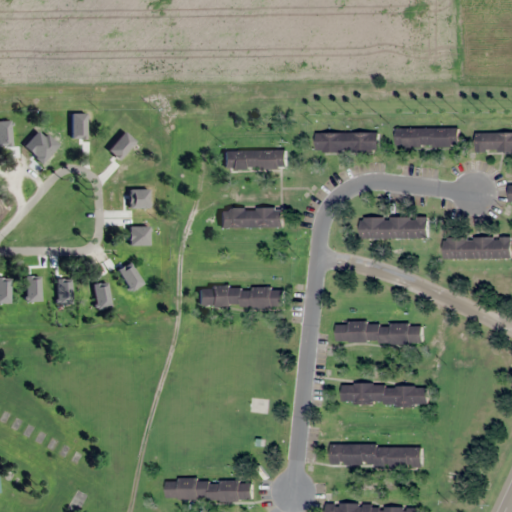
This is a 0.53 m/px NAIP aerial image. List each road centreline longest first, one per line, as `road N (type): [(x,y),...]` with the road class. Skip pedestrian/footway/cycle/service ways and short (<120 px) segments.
road 1 (residential): [(294,511),(322,217),(368,181),(470,191)]
road 2 (residential): [(0,231),(56,173),(73,167),(97,184),(101,227),(79,250),(0,252)]
road 3 (residential): [(511,325),(367,265),(316,256)]
